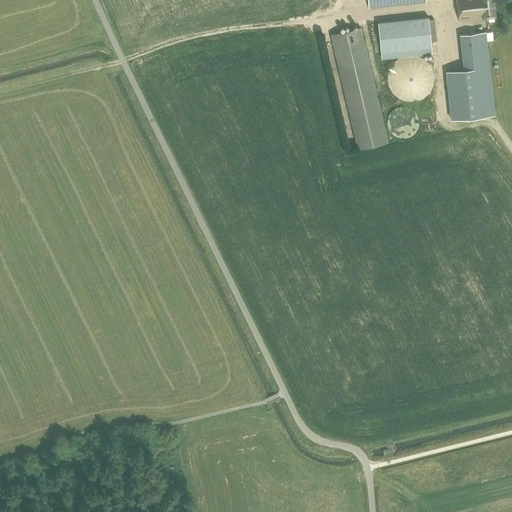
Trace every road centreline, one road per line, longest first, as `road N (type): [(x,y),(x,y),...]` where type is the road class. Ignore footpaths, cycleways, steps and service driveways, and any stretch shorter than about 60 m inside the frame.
road 1 (unclassified): [(367,468),(352,448),(302,428),(93,0)]
road 2 (track): [(511,150),(495,125),(448,126),(443,117),(444,7),(356,14),(347,3)]
